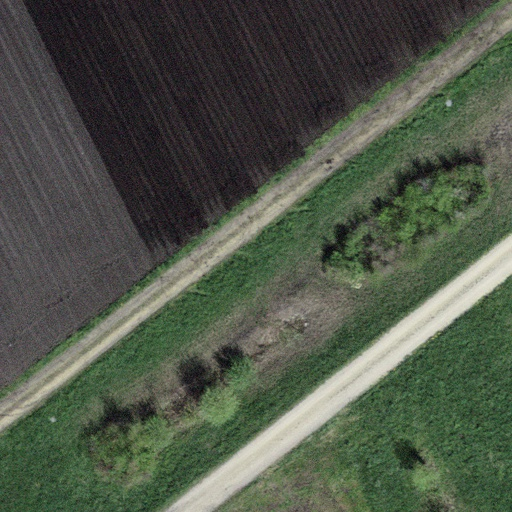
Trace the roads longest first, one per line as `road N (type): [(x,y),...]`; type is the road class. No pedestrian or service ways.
road 1 (track): [(0,401),(511,0)]
road 2 (track): [(191,511),(511,261)]
